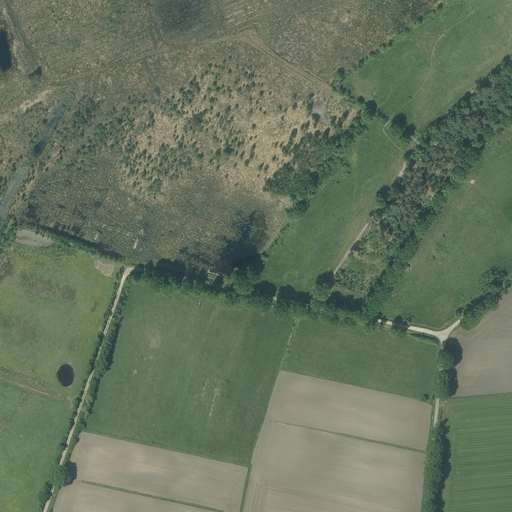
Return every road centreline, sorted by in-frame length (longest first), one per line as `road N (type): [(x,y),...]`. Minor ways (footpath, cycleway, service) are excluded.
road 1 (track): [(44,511),(128,273),(319,307)]
road 2 (track): [(0,111),(44,83),(244,33),(352,101)]
road 3 (unclassified): [(425,511),(443,335),(511,279)]
road 4 (track): [(319,307),(443,335)]
